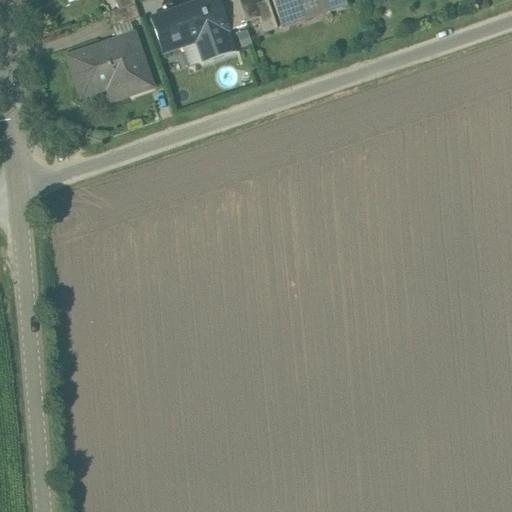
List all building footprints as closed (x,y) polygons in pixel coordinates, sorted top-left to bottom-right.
[(131,0),(113,0),(117,10),(133,5),(131,0)] [(197,6),(183,11),(182,9),(151,19),(163,54),(200,41),(206,60),(231,51),(224,32),(226,32),(215,0),(208,0),(197,4),(197,6)] [(236,0),(215,0),(226,32),(245,25),(236,0)] [(264,0),(263,0),(252,4),(262,32),(274,27),(264,0)] [(342,0),(270,0),(278,22),(320,8),(321,12),(344,4),(342,0)] [(117,10),(107,14),(112,28),(138,19),(133,5),(117,10)] [(132,37),(68,59),(81,97),(126,81),(130,94),(149,87),(132,37)]
